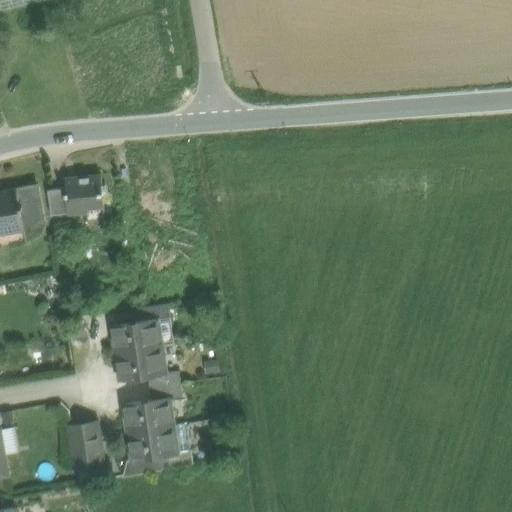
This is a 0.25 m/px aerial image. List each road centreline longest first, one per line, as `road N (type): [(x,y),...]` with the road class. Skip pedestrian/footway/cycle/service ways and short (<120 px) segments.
road 1 (tertiary): [(511,101),(217,123)]
road 2 (tertiary): [(217,123),(0,151)]
road 3 (residential): [(197,0),(217,123)]
